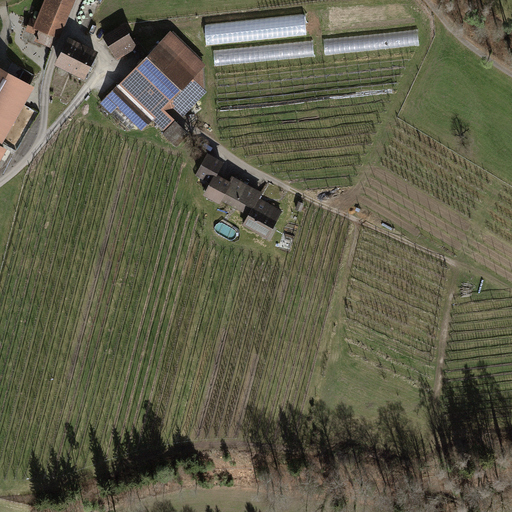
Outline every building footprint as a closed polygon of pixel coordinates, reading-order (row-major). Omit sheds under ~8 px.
[(70,0),(43,0),(36,18),(34,25),(38,27),(57,34),(70,0)] [(206,43),(307,35),(306,15),(205,22),(206,43)] [(34,25),(36,18),(30,16),(25,30),(31,32),(34,25)] [(137,44),(124,22),(104,34),(117,56),(137,44)] [(57,34),(38,27),(34,39),(52,46),(57,34)] [(203,64),(169,29),(145,51),(99,102),(109,112),(128,129),(133,123),(139,130),(152,120),(181,146),(189,134),(164,109),(172,105),(182,116),(206,90),(203,64)] [(84,42),(70,35),(56,63),(69,70),(84,42)] [(98,49),(84,42),(69,70),(84,77),(98,49)] [(36,63),(30,59),(27,65),(34,68),(36,63)] [(0,141),(33,84),(0,65),(0,157),(5,148),(0,145),(0,141)] [(224,160),(206,151),(194,172),(208,180),(201,193),(218,202),(220,199),(247,213),(241,223),(265,236),(280,209),(259,197),(262,190),(230,173),(228,178),(217,172),(224,160)]
